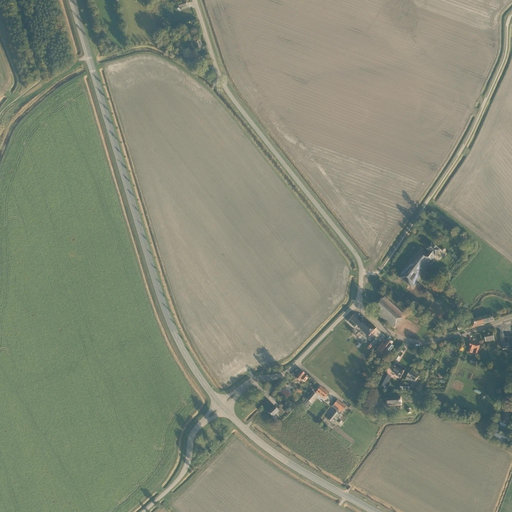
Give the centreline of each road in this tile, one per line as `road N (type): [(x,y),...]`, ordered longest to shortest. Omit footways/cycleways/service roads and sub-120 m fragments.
road 1 (secondary): [(221,405),(164,308),(71,0)]
road 2 (unclassified): [(361,274),(354,252),(228,93),(194,0)]
road 3 (secondary): [(374,511),(282,459),(221,405)]
road 4 (unclassified): [(221,405),(254,380),(286,372),(355,304)]
road 5 (unclassified): [(511,317),(416,343),(355,304)]
road 6 (tertiary): [(142,511),(180,478),(190,437),(221,405)]
